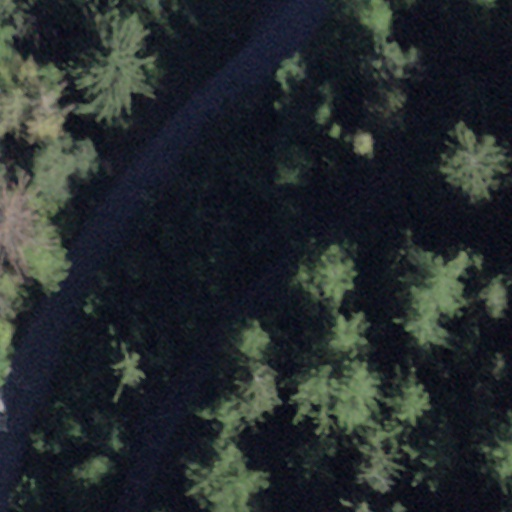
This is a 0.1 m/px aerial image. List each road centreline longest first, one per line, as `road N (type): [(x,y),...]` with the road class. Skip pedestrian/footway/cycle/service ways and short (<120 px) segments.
road 1 (unclassified): [(130,511),(215,352),(511,62)]
road 2 (residential): [(312,0),(168,120),(43,280),(0,403)]
